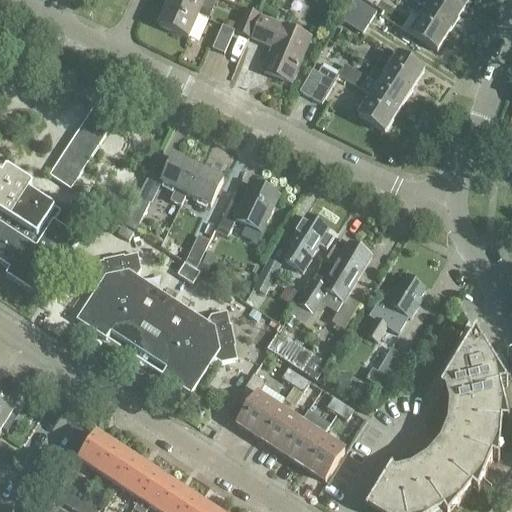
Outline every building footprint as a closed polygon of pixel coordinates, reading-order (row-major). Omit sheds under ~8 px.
[(171,0),(169,6),(199,19),(210,24),(219,1),(216,0),(171,0)] [(440,0),(435,0),(424,18),(450,35),(463,14),(440,0)] [(440,0),(463,14),(472,0),(440,0)] [(370,27),(377,16),(355,2),(348,13),(370,27)] [(189,42),(199,19),(169,6),(159,29),(189,42)] [(348,13),(341,24),(363,38),(370,27),(348,13)] [(237,37),(249,41),(259,18),(246,14),(237,37)] [(424,18),(410,39),(437,56),(450,35),(424,18)] [(291,87),(310,42),(262,22),(253,43),(273,51),(263,76),(291,87)] [(235,34),(223,29),(213,52),(225,57),(235,34)] [(411,97),(424,76),(398,59),(393,67),(389,64),(386,68),(380,64),(374,73),(384,80),(411,97)] [(324,81),(311,102),(322,109),(339,81),(322,71),(318,77),(324,81)] [(371,100),(398,117),(411,97),(384,80),(374,73),(362,93),(372,100),(371,100)] [(324,81),(318,77),(313,74),(300,96),(311,102),(324,81)] [(371,100),(358,121),(385,138),(398,117),(371,100)] [(115,125),(94,111),(49,180),(71,194),(115,125)] [(175,195),(170,206),(181,211),(186,200),(199,174),(175,162),(162,188),(175,195)] [(61,216),(36,200),(29,196),(32,191),(6,175),(4,177),(0,174),(0,267),(10,273),(6,279),(33,297),(53,265),(62,271),(80,243),(54,226),(61,216)] [(186,200),(211,212),(224,186),(199,174),(186,200)] [(278,201),(253,189),(242,212),(231,207),(216,237),(228,242),(236,225),(261,237),(278,201)] [(136,235),(150,208),(138,202),(125,230),(136,235)] [(293,254),(284,267),(303,279),(312,264),(311,264),(320,250),(326,254),(334,243),(327,239),(329,235),(306,221),(288,251),(293,254)] [(198,241),(186,267),(197,273),(210,247),(198,241)] [(324,265),(311,287),(326,297),(343,307),(354,289),(354,290),(371,262),(361,256),(363,253),(354,247),(352,250),(349,249),(335,272),(324,265)] [(141,275),(138,259),(124,262),(124,261),(103,265),(103,267),(90,269),(93,286),(99,290),(76,325),(105,344),(110,337),(166,373),(161,380),(191,399),(214,364),(221,368),(237,365),(234,351),(236,351),(231,330),(229,331),(226,317),(211,320),(207,327),(137,282),(141,275)] [(268,263),(253,292),(265,298),(280,269),(268,263)] [(186,283),(192,274),(184,268),(177,277),(186,283)] [(375,315),(399,329),(404,321),(410,324),(417,312),(415,311),(425,295),(404,282),(387,310),(380,305),(375,315)] [(311,287),(310,286),(296,308),(312,318),(326,297),(311,287)] [(366,340),(377,348),(387,332),(375,325),(366,340)] [(278,338),(268,355),(316,385),(327,369),(278,338)] [(470,344),(447,382),(453,386),(458,408),(456,431),(447,452),(433,469),(413,481),(392,486),(385,482),(376,498),(377,498),(377,497),(389,504),(388,511),(442,511),(441,509),(452,503),(456,509),(455,509),(457,510),(473,491),(468,488),(476,478),(482,482),(482,483),(483,483),(492,461),(487,458),(492,447),(498,449),(498,450),(500,450),(502,425),(496,425),(497,412),(504,413),(505,413),(500,389),(494,390),(491,378),(500,376),(493,366),(492,366),(492,367),(482,369),(469,348),(471,345),(470,344)] [(387,384),(401,362),(390,355),(376,377),(387,384)] [(281,382),(292,389),(298,380),(287,373),(281,382)] [(0,403),(2,405),(15,385),(5,378),(0,385),(0,403)] [(237,428),(259,443),(278,413),(258,400),(266,387),(254,379),(236,406),(247,413),(237,428)] [(309,387),(298,380),(292,389),(303,396),(309,387)] [(12,411),(25,391),(15,385),(2,405),(12,411)] [(327,412),(337,418),(343,408),(333,402),(327,412)] [(0,432),(3,434),(16,414),(12,411),(2,405),(0,403),(0,432)] [(353,415),(343,408),(337,418),(347,425),(353,415)] [(300,427),(278,413),(259,443),(281,457),(300,427)] [(281,457),(303,472),(322,442),(300,427),(281,457)] [(116,452),(96,439),(78,466),(98,479),(116,452)] [(344,456),(322,442),(303,472),(325,486),(344,456)] [(136,465),(116,452),(98,479),(119,492),(136,465)] [(119,492),(139,505),(156,478),(136,465),(119,492)] [(149,511),(162,511),(176,491),(156,478),(139,505),(134,511),(148,511),(149,511)] [(191,511),(196,504),(176,491),(162,511),(191,511)] [(77,511),(82,506),(65,495),(59,505),(69,511),(77,511)]
